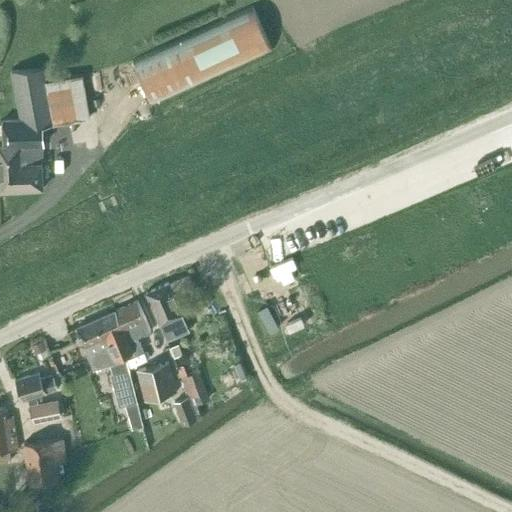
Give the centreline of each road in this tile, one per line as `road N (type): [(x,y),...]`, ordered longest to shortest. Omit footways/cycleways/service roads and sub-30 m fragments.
road 1 (unclassified): [(511,115),(0,338)]
road 2 (track): [(212,244),(271,389),(295,409),(508,511)]
road 3 (unknown): [(64,308),(122,414)]
